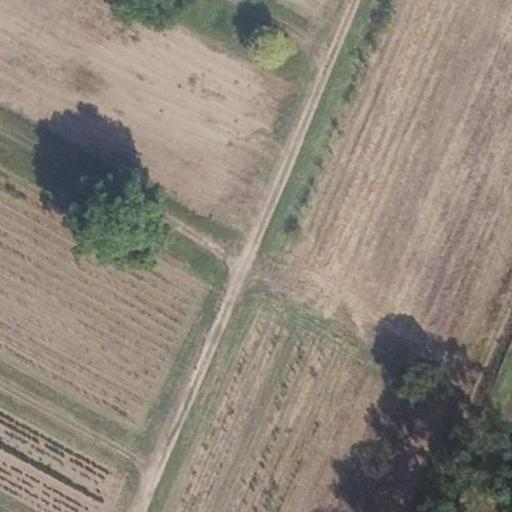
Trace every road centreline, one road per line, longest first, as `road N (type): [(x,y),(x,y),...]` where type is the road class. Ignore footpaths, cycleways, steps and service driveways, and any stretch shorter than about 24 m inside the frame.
road 1 (track): [(240,262),(349,0)]
road 2 (track): [(0,129),(240,262)]
road 3 (track): [(240,262),(132,511)]
